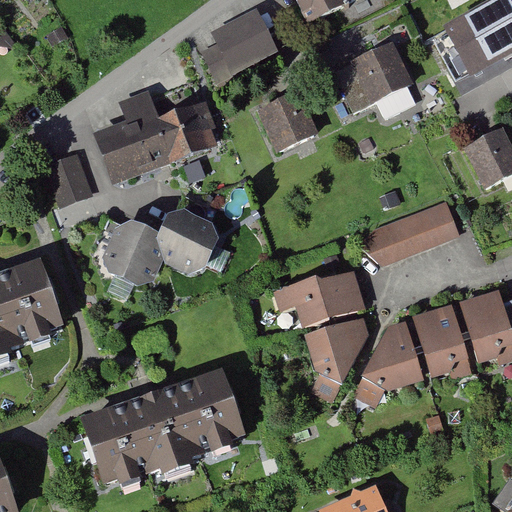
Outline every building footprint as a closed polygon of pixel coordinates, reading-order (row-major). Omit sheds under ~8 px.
[(292,0),(307,29),(363,0),(292,0)] [(445,37),(430,46),(450,79),(463,72),(470,84),(511,60),(511,0),(503,0),(443,34),(445,37)] [(258,14),(211,36),(233,81),(279,58),(258,14)] [(394,47),(335,78),(355,117),(415,87),(394,47)] [(300,96),(257,116),(277,158),(320,138),(300,96)] [(125,130),(94,141),(113,191),(219,151),(212,133),(217,132),(207,106),(157,125),(147,98),(117,109),(125,130)] [(511,150),(504,134),(464,154),(485,195),(511,181),(511,150)] [(78,157),(44,170),(60,212),(94,199),(78,157)] [(460,240),(446,205),(374,234),(361,248),(383,271),(460,240)] [(125,232),(111,237),(98,271),(111,287),(132,296),(154,287),(162,267),(173,278),(197,282),(203,275),(216,246),(212,231),(182,219),(163,227),(156,244),(125,232)] [(0,283),(0,350),(59,328),(40,269),(0,283)] [(301,307),(307,330),(360,315),(357,303),(359,297),(354,277),(324,286),(319,283),(301,289),(305,306),(301,307)] [(511,307),(504,310),(501,296),(482,301),(477,310),(465,314),(480,363),(498,359),(500,368),(511,363),(511,307)] [(468,359),(453,311),(433,317),(430,325),(418,328),(433,377),(450,371),(455,364),(468,359)] [(363,324),(311,339),(322,377),(344,389),(369,343),(363,324)] [(422,380),(407,327),(389,333),(366,381),(387,392),(422,380)] [(155,404),(89,427),(109,486),(241,438),(220,382),(155,404)] [(0,511),(12,511),(0,474),(0,511)] [(384,511),(377,494),(332,511),(384,511)]
